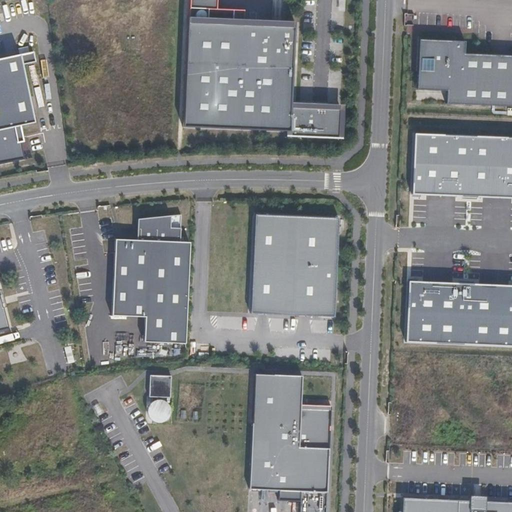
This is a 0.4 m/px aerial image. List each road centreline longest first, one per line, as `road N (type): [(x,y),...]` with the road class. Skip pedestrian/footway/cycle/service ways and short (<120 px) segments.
road 1 (residential): [(378,182),(202,179),(0,206)]
road 2 (residential): [(378,182),(364,511)]
road 3 (residential): [(386,0),(378,182)]
